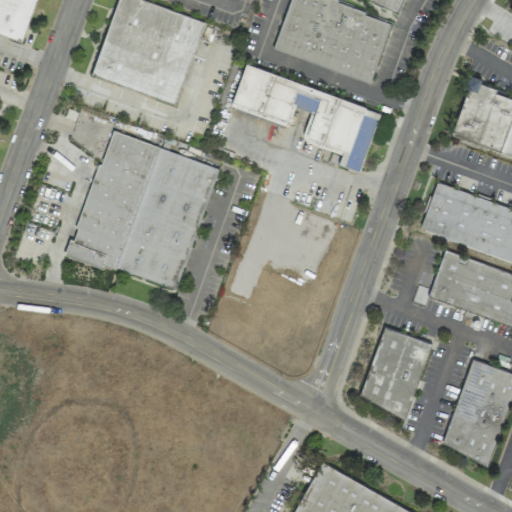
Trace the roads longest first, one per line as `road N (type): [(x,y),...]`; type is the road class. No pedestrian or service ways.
road 1 (tertiary): [(493,511),(150,320),(0,290)]
road 2 (tertiary): [(474,0),(316,411)]
road 3 (residential): [(0,222),(80,0)]
road 4 (residential): [(359,292),(511,348)]
road 5 (residential): [(459,333),(410,465)]
